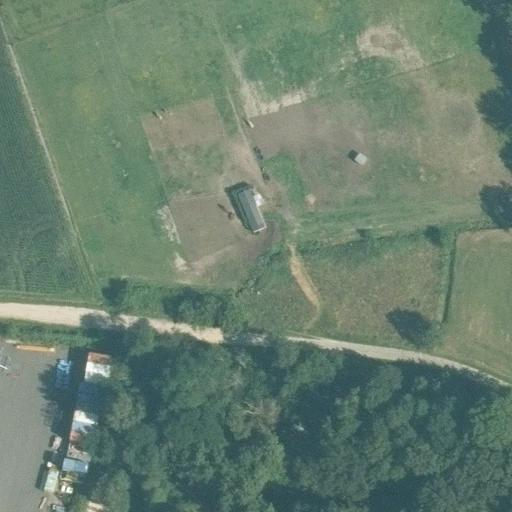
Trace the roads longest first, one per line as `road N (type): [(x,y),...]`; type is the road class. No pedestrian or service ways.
road 1 (track): [(0,313),(271,342)]
road 2 (unclassified): [(511,395),(467,370),(416,356),(271,342)]
